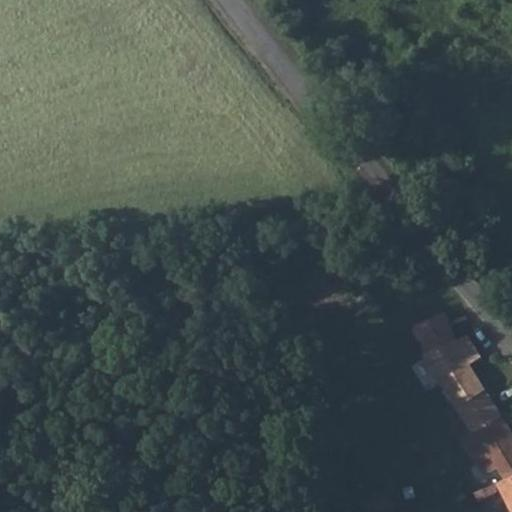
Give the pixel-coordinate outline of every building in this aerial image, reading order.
[(460,195),(464,192),(443,165),(430,174),(457,210),(466,203),(460,195)] [(473,433),(502,416),(470,363),(481,356),(468,334),(456,340),(445,311),(415,323),(426,352),(423,353),(461,414),(473,433)] [(461,414),(449,422),(461,440),(473,433),(461,414)] [(486,474),(499,467),(505,478),(511,474),(511,431),(503,418),(502,416),(473,433),(461,440),(476,465),(480,463),(486,474)] [(511,511),(511,474),(505,478),(498,483),(511,510),(511,511)] [(442,491),(457,486),(454,475),(439,480),(442,491)] [(494,484),(476,491),(479,499),(497,489),(494,484)] [(389,493),(359,502),(362,511),(378,511),(393,508),(389,493)]
